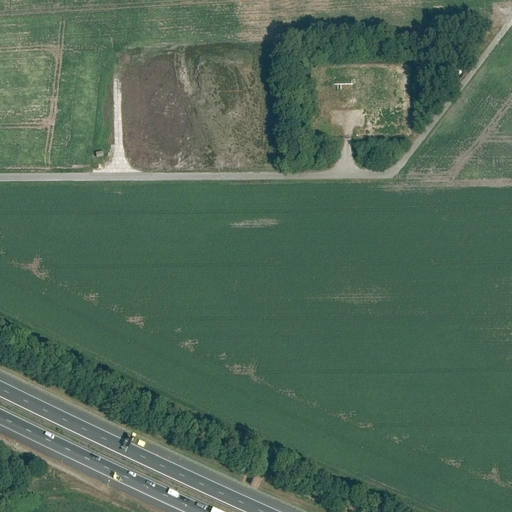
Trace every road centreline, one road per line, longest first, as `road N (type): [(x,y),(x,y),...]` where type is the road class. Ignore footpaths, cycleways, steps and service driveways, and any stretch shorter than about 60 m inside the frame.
road 1 (unclassified): [(346,174),(0,177)]
road 2 (motorway): [(261,511),(0,389)]
road 3 (unclassified): [(509,18),(397,168),(346,174)]
road 4 (motorway): [(0,417),(199,511)]
